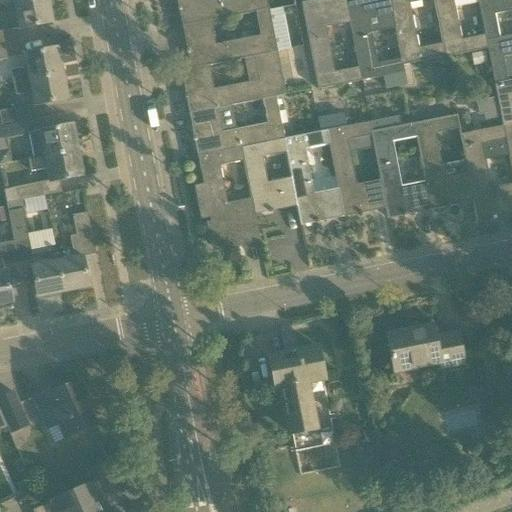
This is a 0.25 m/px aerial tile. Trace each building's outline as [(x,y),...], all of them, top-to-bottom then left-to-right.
[(47,0),(32,0),(15,3),(20,29),(52,23),(47,0)] [(176,0),(182,27),(211,21),(255,12),(269,10),(266,0),(216,0),(207,2),(206,0),(176,0)] [(318,90),(361,82),(358,67),(334,72),(326,27),(350,23),(345,0),(315,0),(301,3),(318,90)] [(345,0),(350,23),(358,67),(361,82),(382,78),(385,89),(406,85),(404,74),(400,59),(376,64),(370,33),(394,28),(388,0),(345,0)] [(388,0),(394,28),(400,59),(404,74),(406,85),(412,84),(408,65),(445,58),(442,44),(418,49),(409,4),(430,0),(388,0)] [(433,0),(442,44),(445,58),(487,50),(488,49),(487,42),(485,36),(461,41),(455,8),(479,3),(478,0),(433,0)] [(511,0),(478,0),(485,36),(487,42),(500,39),(495,15),(511,11),(511,0)] [(255,12),(260,36),(216,45),(211,21),(182,27),(191,69),(209,66),(254,57),(269,54),(269,55),(277,53),(290,50),(281,8),(269,10),(255,12)] [(0,46),(15,43),(12,29),(0,31),(0,46)] [(487,50),(493,84),(511,80),(511,36),(500,39),(487,42),(488,49),(487,50)] [(15,43),(0,46),(0,59),(17,56),(15,43)] [(25,54),(27,68),(10,71),(13,84),(62,74),(57,48),(25,54)] [(181,71),(189,113),(217,108),(262,99),(281,95),(285,94),(277,53),(269,55),(269,54),(254,57),(258,81),(214,89),(209,66),(191,69),(181,71)] [(32,92),(35,106),(67,99),(62,74),(13,84),(15,95),(32,92)] [(511,80),(493,84),(502,128),(503,127),(511,125),(511,105),(511,101),(511,100),(511,80)] [(197,156),(240,148),(285,139),(282,125),(287,124),(281,95),(262,99),(267,123),(222,132),(217,108),(189,113),(197,156)] [(494,99),(477,102),(480,115),(483,114),(485,121),(498,118),(494,99)] [(27,107),(0,111),(0,120),(1,125),(1,126),(29,120),(27,107)] [(317,117),(320,132),(326,131),(346,127),(343,112),(322,116),(317,117)] [(416,138),(425,183),(430,210),(473,202),(467,174),(465,161),(441,165),(435,134),(459,130),(457,116),(414,125),(416,138)] [(386,119),(369,123),(371,133),(401,127),(398,117),(386,119)] [(29,120),(1,126),(1,125),(0,125),(0,139),(7,138),(28,134),(33,159),(77,150),(72,125),(55,128),(32,132),(29,120)] [(326,131),(329,145),(337,189),(343,217),(385,209),(386,209),(380,180),(356,185),(350,153),(374,148),(372,137),(371,133),(369,123),(346,127),(326,131)] [(386,209),(385,209),(387,219),(430,210),(425,183),(400,187),(392,143),(416,138),(414,125),(401,127),(371,133),(372,137),(374,148),(380,180),(386,209)] [(511,125),(503,127),(505,139),(511,173),(511,125)] [(460,135),(465,161),(467,174),(473,202),(476,221),(492,218),(493,219),(511,215),(511,186),(490,190),(481,144),(505,139),(503,127),(502,128),(460,135)] [(287,153),(291,177),(297,206),(296,206),(300,226),(343,217),(337,189),(313,194),(305,150),(329,145),(326,131),(320,132),(285,139),(287,153)] [(285,139),(240,148),(243,161),(251,199),(253,214),(254,214),(296,206),(297,206),(291,177),(266,181),(262,157),(287,153),(285,139)] [(253,214),(251,199),(227,204),(220,166),(243,161),(240,148),(197,156),(203,184),(194,186),(201,220),(210,218),(210,222),(207,223),(212,248),(213,247),(213,246),(221,244),(222,245),(221,247),(223,248),(224,247),(232,252),(239,242),(241,243),(259,239),(254,214),(253,214)] [(47,168),(50,182),(82,176),(77,150),(33,159),(28,160),(30,171),(47,168)] [(0,152),(0,164),(11,162),(9,151),(0,152)] [(6,202),(6,204),(24,201),(24,200),(46,196),(44,183),(3,191),(6,202)] [(32,261),(33,266),(31,267),(37,297),(63,292),(58,262),(54,245),(30,250),(22,208),(25,206),(24,201),(6,204),(13,242),(18,263),(32,261)] [(87,213),(72,216),(76,235),(71,236),(74,252),(94,248),(87,213)] [(0,257),(0,303),(12,302),(6,271),(4,272),(3,266),(18,263),(13,242),(0,244),(0,250),(1,258),(0,257)] [(58,262),(63,292),(89,287),(83,257),(58,262)] [(441,368),(464,364),(457,332),(435,336),(430,324),(386,334),(394,367),(439,358),(441,368)] [(281,387),(291,435),(319,430),(310,384),(324,381),(318,348),(269,357),(275,388),(281,387)] [(471,363),(476,384),(487,382),(482,361),(471,363)] [(87,396),(79,380),(60,388),(58,385),(33,396),(47,428),(58,424),(64,438),(95,424),(83,398),(87,396)] [(13,393),(0,398),(0,408),(11,433),(28,426),(13,393)] [(381,471),(403,466),(399,448),(392,443),(376,446),(381,471)] [(100,481),(99,480),(33,510),(33,511),(100,511),(97,503),(104,500),(96,483),(100,481)]
